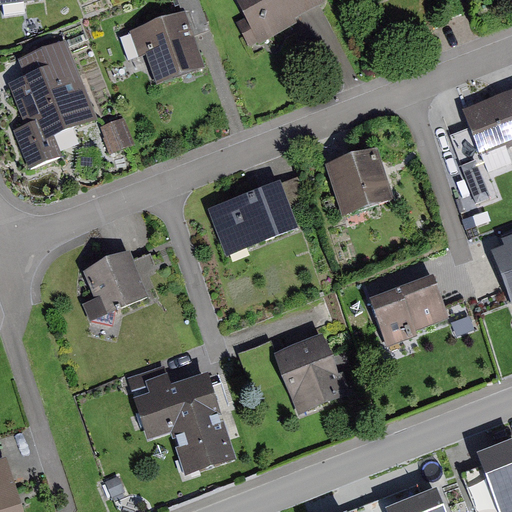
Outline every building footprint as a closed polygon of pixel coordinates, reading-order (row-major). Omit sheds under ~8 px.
[(200,0),(184,0),(197,39),(212,34),(200,0)] [(315,0),(233,0),(246,26),(240,29),(252,52),(324,16),(315,0)] [(456,0),(436,0),(445,23),(463,17),(456,0)] [(186,16),(130,35),(139,61),(147,58),(157,88),(178,81),(184,79),(191,76),(206,71),(186,16)] [(67,44),(18,63),(25,81),(9,87),(26,129),(15,134),(16,138),(28,169),(30,173),(63,159),(55,140),(99,123),(67,44)] [(511,98),(462,118),(480,161),(506,151),(508,154),(511,152),(511,98)] [(326,174),(344,223),(395,205),(377,156),(326,174)] [(246,199),(209,213),(227,261),(277,242),(281,240),(300,233),(281,185),(262,193),(258,194),(255,196),(246,199)] [(505,252),(492,257),(511,308),(511,240),(502,244),(505,252)] [(130,259),(84,279),(95,305),(83,310),(91,327),(149,303),(130,259)] [(447,325),(433,286),(370,309),(386,353),(418,341),(416,336),(447,325)] [(346,402),(322,343),(275,361),(299,421),(346,402)] [(148,448),(172,440),(186,484),(237,467),(209,383),(172,395),(168,382),(147,389),(151,402),(135,407),(148,448)] [(511,511),(511,452),(478,467),(480,471),(462,478),(476,511),(511,511)] [(0,511),(25,511),(7,456),(0,458),(0,511)] [(359,511),(443,511),(436,495),(424,500),(419,488),(359,511)]
